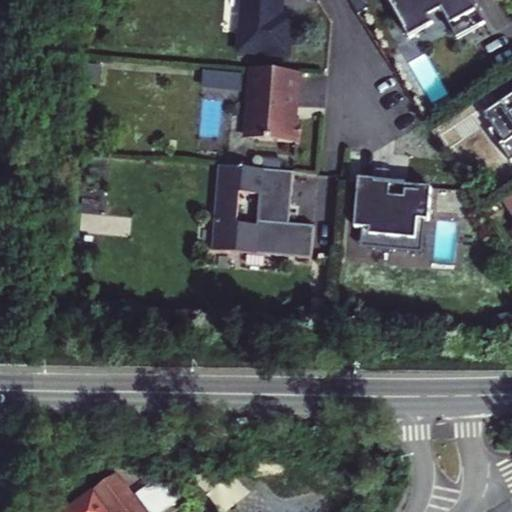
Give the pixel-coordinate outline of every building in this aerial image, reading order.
[(282,0),(242,0),(238,52),(289,56),(292,16),(281,16),(282,0)] [(389,0),(407,30),(423,21),(423,22),(426,21),(426,19),(442,10),(451,26),(478,11),(472,0),(389,0)] [(451,26),(459,40),(486,24),(478,11),(451,26)] [(423,21),(407,30),(411,38),(434,25),(430,17),(426,19),(426,21),(423,22),(423,21)] [(297,103),(299,72),(249,68),(247,97),(253,102),(251,106),(248,139),(298,143),(300,119),(292,119),(294,102),(297,103)] [(511,98),(485,116),(505,146),(511,141),(511,98)] [(219,166),(212,250),(312,259),(314,226),(289,224),(294,172),(219,166)] [(359,180),(355,228),(362,229),(370,230),(370,236),(390,237),(390,241),(415,242),(417,220),(425,220),(428,221),(431,188),(406,186),(405,192),(390,190),(390,185),(375,183),(375,181),(359,180)] [(503,211),(498,203),(486,211),(491,218),(503,211)] [(422,252),(425,220),(417,220),(415,242),(390,241),(390,237),(370,236),(370,230),(362,229),(361,248),(422,252)] [(143,511),(116,476),(67,511),(143,511)]
